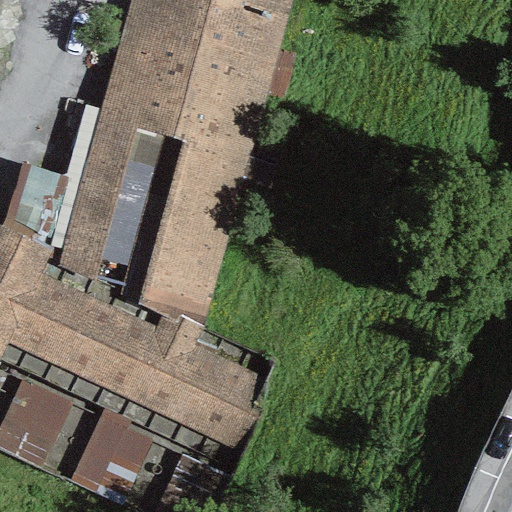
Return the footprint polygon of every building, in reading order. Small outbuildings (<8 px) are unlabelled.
[(131,0),(57,267),(203,322),(289,0),(131,0)] [(20,165),(1,226),(50,250),(65,178),(20,165)] [(1,226),(0,225),(0,365),(24,376),(73,399),(101,412),(151,435),(183,449),(234,471),(269,368),(44,265),(50,250),(1,226)] [(73,399),(24,376),(0,427),(0,450),(40,469),(73,399)] [(151,435),(101,412),(69,484),(119,507),(151,435)] [(215,511),(234,471),(183,449),(154,511),(215,511)]
